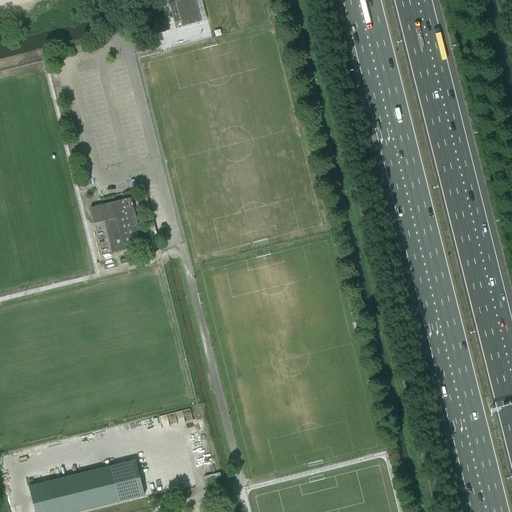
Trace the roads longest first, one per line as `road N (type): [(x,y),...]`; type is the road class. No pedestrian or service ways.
road 1 (motorway): [(364,0),(493,511)]
road 2 (motorway): [(511,392),(414,0)]
